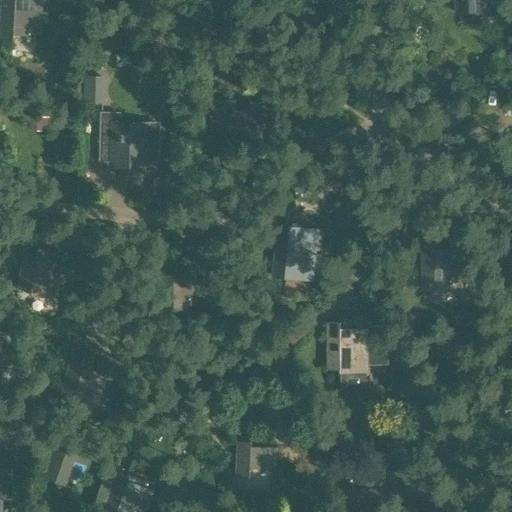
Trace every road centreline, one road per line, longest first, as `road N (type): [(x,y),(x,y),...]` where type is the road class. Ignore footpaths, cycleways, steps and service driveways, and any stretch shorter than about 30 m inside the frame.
road 1 (track): [(158,0),(387,132)]
road 2 (unclassified): [(387,132),(511,208)]
